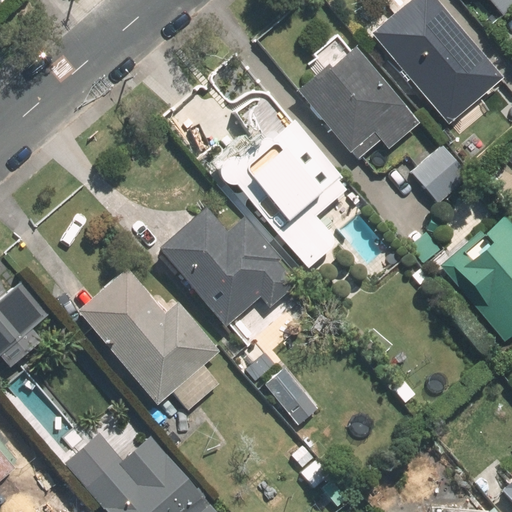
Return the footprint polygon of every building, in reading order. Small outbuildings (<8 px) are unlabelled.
[(433,0),(411,0),(371,35),(448,124),(501,78),(433,0)] [(418,123),(354,49),(330,69),(327,65),(296,91),(348,152),(350,151),(357,159),(378,141),(386,151),(418,123)] [(283,132),(261,106),(244,121),(253,146),(235,161),(233,161),(231,160),(229,160),(227,160),(225,160),(223,162),(221,163),(220,164),(218,166),(217,168),(217,170),(217,172),(217,174),(218,177),(218,179),(219,180),(221,182),(223,183),(225,184),(227,185),(229,185),(231,184),(305,269),(335,244),(304,208),(340,178),(292,123),(283,132)] [(465,177),(439,147),(410,173),(436,203),(465,177)] [(274,261),(238,219),(219,236),(198,211),(153,250),(220,328),(255,298),(264,308),(289,287),(270,265),(274,261)] [(511,257),(511,231),(494,211),(432,265),(499,341),(511,329),(511,273),(504,265),(511,257)] [(425,231),(407,246),(422,263),(439,248),(425,231)] [(162,317),(123,272),(76,312),(156,405),(171,392),(187,411),(216,386),(200,367),(216,353),(175,305),(162,317)] [(0,355),(39,324),(9,287),(0,294),(0,355)] [(280,371),(262,387),(284,412),(302,396),(280,371)] [(56,467),(95,511),(205,511),(141,439),(113,464),(90,437),(56,467)] [(0,511),(9,511),(12,509),(0,494),(0,480),(11,471),(8,467),(16,461),(0,442),(0,511)] [(295,470),(310,487),(322,477),(306,460),(295,470)] [(511,511),(511,476),(491,497),(505,511),(511,511)] [(34,511),(88,511),(65,485),(34,511)]
